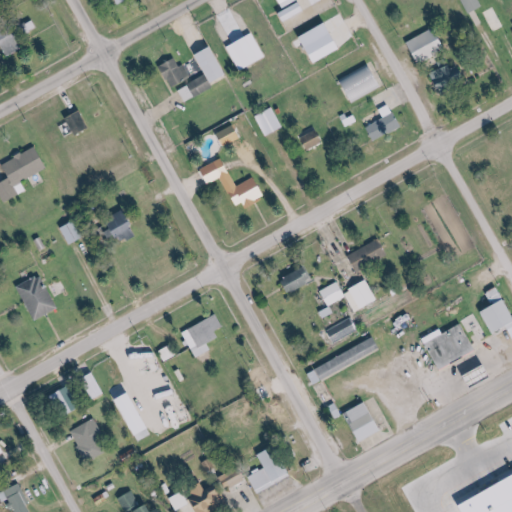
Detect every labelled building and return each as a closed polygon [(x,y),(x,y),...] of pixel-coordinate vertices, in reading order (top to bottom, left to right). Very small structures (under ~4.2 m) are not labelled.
[(465,0),(472,14),(485,8),(482,0),(465,0)] [(347,51),(334,23),(307,35),(320,63),(347,51)] [(419,56),(422,63),(451,51),(442,28),(412,40),(419,56)] [(232,46),(243,72),(270,60),(259,35),(232,46)] [(233,77),(218,47),(202,56),(217,85),(233,77)] [(174,88),(194,80),(188,65),(183,67),(179,59),(165,65),(174,88)] [(359,101),(385,85),(373,65),(346,81),(359,101)] [(436,73),(444,93),(463,85),(455,65),(436,73)] [(182,89),(188,102),(217,87),(211,75),(182,89)] [(404,129),(394,105),(383,110),(387,119),(370,126),(377,141),(404,129)] [(286,129),(278,108),(260,116),(269,136),(286,129)] [(79,110),(65,118),(75,134),(89,126),(79,110)] [(220,134),(227,146),(245,136),(239,124),(220,134)] [(305,138),(312,150),(327,141),(320,129),(305,138)] [(51,169),(41,147),(3,164),(10,181),(0,185),(0,190),(6,203),(21,196),(16,185),(51,169)] [(239,186),(226,158),(204,168),(211,184),(223,178),(236,206),(245,202),(247,207),(268,197),(259,177),(239,186)] [(125,222),(111,229),(116,240),(142,229),(132,207),(120,212),(125,222)] [(65,227),(72,244),(85,239),(78,222),(65,227)] [(351,255),(360,272),(392,255),(383,238),(351,255)] [(316,283),(310,267),(285,277),(291,293),(316,283)] [(62,309),(43,274),(20,287),(39,321),(62,309)] [(357,312),(380,300),(370,280),(348,292),(342,281),(323,290),(331,306),(349,297),(357,312)] [(496,334),(511,327),(511,301),(506,286),(490,292),(496,307),(487,311),(496,334)] [(218,331),(226,327),(219,314),(184,333),(198,358),(213,350),(209,344),(221,337),(218,331)] [(335,344),(361,329),(354,316),(328,331),(335,344)] [(446,333),(444,329),(425,339),(441,370),(478,351),(464,324),(446,333)] [(166,361),(177,356),(172,346),(161,351),(166,361)] [(85,408),(75,386),(52,396),(62,418),(85,408)] [(139,436),(154,430),(136,393),(122,399),(139,436)] [(350,413),(365,442),(387,430),(371,401),(350,413)] [(113,450),(96,419),(72,432),(89,463),(113,450)] [(260,493),(294,476),(279,446),(263,454),(269,467),(252,476),(260,493)] [(511,511),(511,480),(466,504),(469,511),(511,511)] [(218,511),(230,507),(221,483),(201,491),(202,495),(194,498),(199,511),(218,511)] [(33,511),(20,485),(7,491),(17,511),(33,511)] [(120,499),(127,511),(131,511),(143,505),(136,491),(120,499)] [(195,505),(189,491),(175,497),(181,511),(195,505)]
